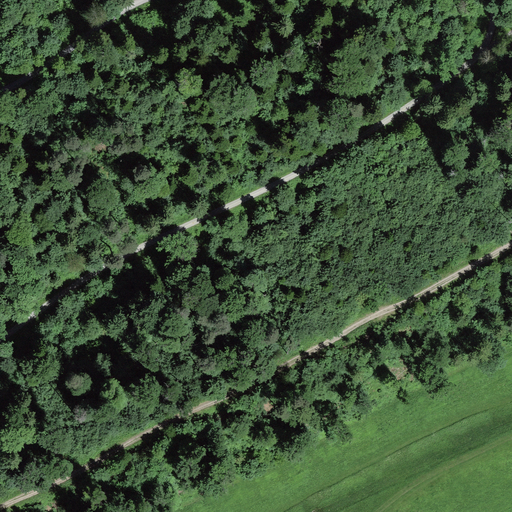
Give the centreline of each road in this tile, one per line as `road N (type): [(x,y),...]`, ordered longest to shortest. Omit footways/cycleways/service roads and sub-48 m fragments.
road 1 (track): [(0,342),(109,259),(326,159),(421,100),(489,47),(495,0)]
road 2 (track): [(511,245),(0,511)]
road 3 (track): [(142,0),(0,95)]
